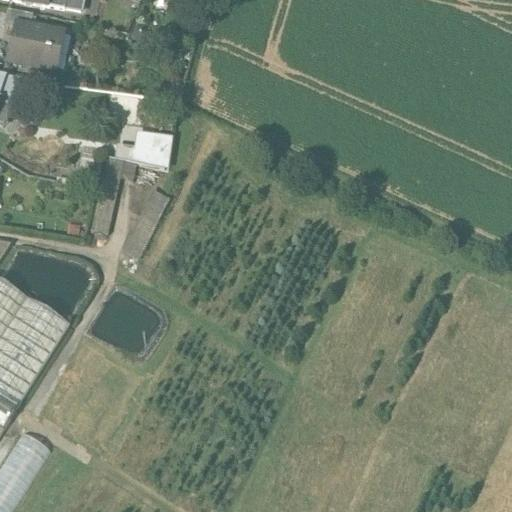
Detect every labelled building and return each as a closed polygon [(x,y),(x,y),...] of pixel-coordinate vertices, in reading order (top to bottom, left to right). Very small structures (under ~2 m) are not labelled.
[(1,0),(1,3),(64,13),(66,0),(1,0)] [(35,18),(9,13),(5,29),(17,31),(17,29),(32,32),(35,18)] [(32,32),(17,29),(17,31),(20,32),(17,47),(14,46),(9,66),(45,74),(49,56),(52,57),(52,56),(60,57),(64,39),(32,32)] [(131,134),(128,150),(112,147),(109,162),(166,172),(171,141),(131,134)] [(95,190),(112,194),(120,163),(103,159),(95,190)] [(137,261),(166,199),(149,191),(121,253),(137,261)] [(94,232),(106,232),(105,210),(94,210),(94,232)] [(0,283),(0,436),(70,328),(0,283)] [(0,511),(13,511),(49,452),(24,437),(11,461),(18,465),(5,488),(0,485),(0,511)]
